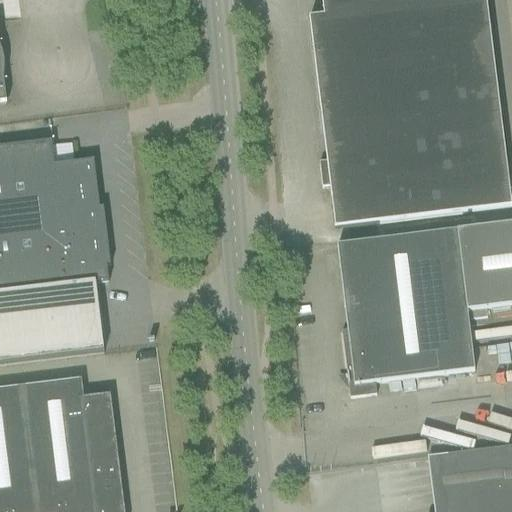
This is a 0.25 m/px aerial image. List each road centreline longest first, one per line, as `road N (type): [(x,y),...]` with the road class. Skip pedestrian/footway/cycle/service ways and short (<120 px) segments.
road 1 (unclassified): [(264,511),(213,0)]
road 2 (unknown): [(0,385),(88,374),(124,381),(148,511)]
